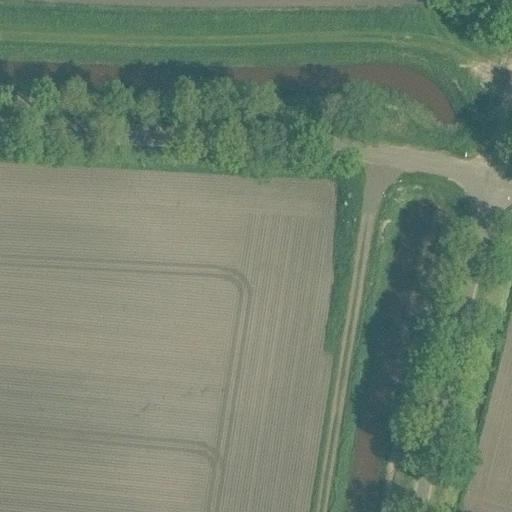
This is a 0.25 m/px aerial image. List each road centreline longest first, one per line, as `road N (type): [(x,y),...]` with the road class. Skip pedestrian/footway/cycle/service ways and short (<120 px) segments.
road 1 (unclassified): [(494,180),(383,157),(0,135)]
road 2 (unclassified): [(418,511),(494,180)]
